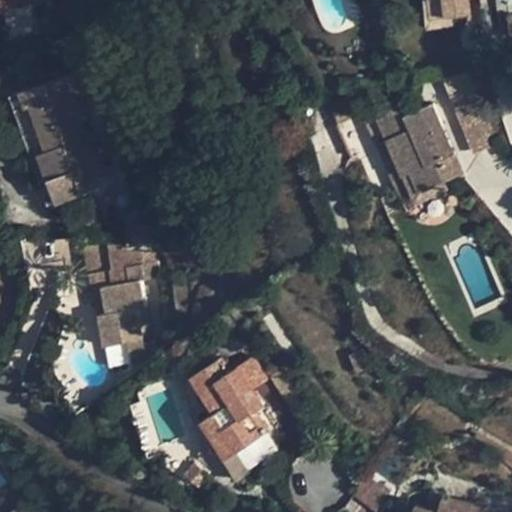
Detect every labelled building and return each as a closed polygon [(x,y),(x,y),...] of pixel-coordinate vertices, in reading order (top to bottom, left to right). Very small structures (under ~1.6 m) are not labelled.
[(0,0),(0,11),(39,2),(38,0),(0,0)] [(444,0),(429,0),(431,18),(446,17),(444,0)] [(444,0),(446,17),(450,16),(471,14),(469,0),(444,0)] [(431,18),(426,19),(427,28),(451,25),(450,16),(446,17),(431,18)] [(78,70),(10,94),(17,113),(25,136),(40,130),(46,150),(31,155),(48,204),(118,180),(113,165),(105,168),(94,134),(89,136),(73,88),(84,85),(78,70)] [(465,70),(444,79),(475,154),(497,144),(465,70)] [(363,113),(338,124),(352,157),(379,147),(401,199),(420,191),(420,192),(464,173),(455,153),(455,152),(444,157),(434,133),(445,128),(434,103),(405,115),(401,106),(378,115),(367,119),(363,113)] [(445,128),(434,133),(444,157),(455,152),(445,128)] [(40,130),(25,136),(31,155),(46,150),(40,130)] [(158,190),(148,193),(151,201),(160,198),(158,190)] [(123,219),(122,239),(136,241),(135,213),(129,214),(123,219)] [(154,225),(140,224),(139,241),(155,243),(154,225)] [(102,243),(83,245),(88,274),(113,269),(109,244),(102,243)] [(113,269),(88,274),(89,276),(90,276),(102,273),(107,304),(113,303),(115,311),(108,312),(101,313),(106,345),(122,342),(128,341),(131,356),(129,357),(130,359),(131,359),(132,361),(144,360),(145,360),(145,359),(147,358),(143,339),(142,335),(150,334),(145,307),(140,280),(158,278),(154,254),(128,249),(127,246),(109,244),(113,269)] [(102,273),(90,276),(97,314),(101,313),(108,312),(107,304),(102,273)] [(115,311),(113,303),(107,304),(108,312),(115,311)] [(97,314),(103,345),(106,345),(101,313),(97,314)] [(423,324),(415,329),(420,337),(428,333),(423,324)] [(122,342),(126,361),(131,359),(130,359),(129,357),(131,356),(128,341),(122,342)] [(237,362),(239,365),(249,359),(247,355),(237,362)] [(221,356),(192,375),(215,412),(210,415),(234,453),(269,431),(255,411),(264,405),(253,388),(267,379),(253,356),(249,359),(239,365),(230,371),(228,368),(221,356)] [(126,361),(118,363),(121,374),(131,370),(132,361),(131,359),(126,361)] [(228,368),(230,371),(239,365),(237,362),(228,368)] [(304,403),(282,369),(271,376),(293,410),(304,403)] [(234,453),(210,415),(202,420),(226,458),(234,453)] [(203,469),(195,462),(186,473),(193,480),(203,469)] [(364,477),(352,497),(373,511),(383,511),(390,491),(364,477)] [(430,493),(425,509),(436,511),(437,511),(442,496),(430,493)] [(442,496),(437,511),(436,511),(425,509),(416,506),(415,506),(414,507),(412,511),(470,511),(472,505),(442,496)] [(47,498),(43,501),(44,511),(50,511),(54,510),(47,498)]
